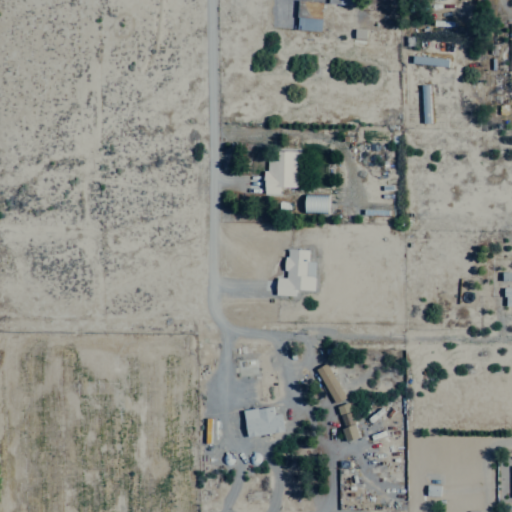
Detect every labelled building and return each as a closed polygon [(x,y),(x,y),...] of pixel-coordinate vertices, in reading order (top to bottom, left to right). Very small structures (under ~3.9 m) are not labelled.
[(298,30),(319,31),(320,2),(298,1),(298,30)] [(445,58),(410,56),(410,64),(445,66),(445,58)] [(297,187),(298,152),(275,151),(275,160),(263,160),(262,194),(277,194),(277,187),(297,187)] [(325,213),(326,195),(302,194),(302,213),(325,213)] [(312,291),(313,262),(306,262),(306,250),(284,250),(283,278),(274,278),(273,295),(293,296),(293,291),(312,291)] [(511,287),(502,287),(502,306),(511,305),(511,287)] [(341,399),(326,363),(315,368),(330,404),(341,399)] [(344,440),(356,437),(346,402),(334,406),(344,440)] [(279,413),(271,413),(270,406),(241,409),(243,435),(280,432),(279,413)] [(424,495),(437,496),(438,485),(425,484),(424,495)]
